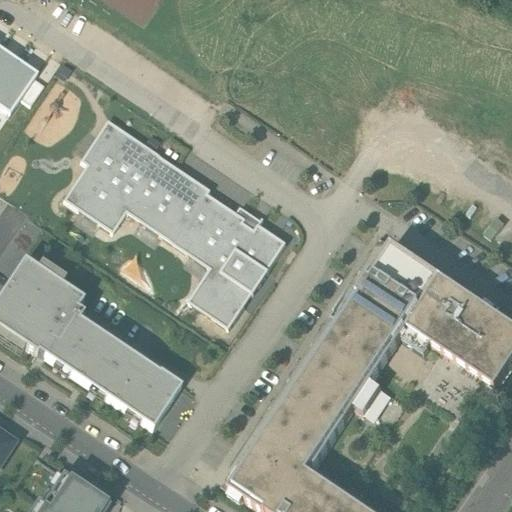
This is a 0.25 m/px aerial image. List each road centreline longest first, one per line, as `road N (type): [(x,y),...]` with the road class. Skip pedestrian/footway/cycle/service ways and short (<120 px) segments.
road 1 (residential): [(332,225),(2,0)]
road 2 (residential): [(332,225),(151,493)]
road 3 (residential): [(511,305),(346,200),(332,225)]
road 4 (residential): [(0,392),(151,493)]
